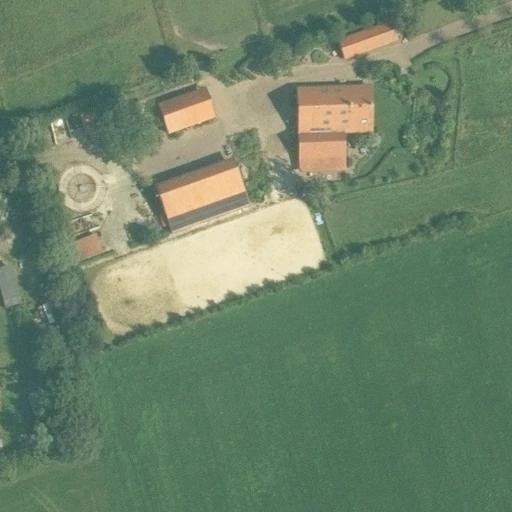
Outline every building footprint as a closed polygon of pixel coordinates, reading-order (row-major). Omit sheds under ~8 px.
[(344,61),(399,43),(391,22),(337,41),(344,61)] [(215,118),(205,88),(158,104),(169,134),(215,118)] [(298,175),(345,173),(345,160),(344,135),(372,134),(370,88),(297,90),(299,136),(297,136),(298,175)] [(141,102),(133,104),(136,113),(144,111),(141,102)] [(76,138),(76,127),(61,127),(61,138),(76,138)] [(81,131),(81,147),(95,147),(95,131),(81,131)] [(151,151),(154,173),(169,171),(167,160),(166,160),(165,149),(151,151)] [(177,235),(257,208),(243,167),(163,194),(177,235)]
